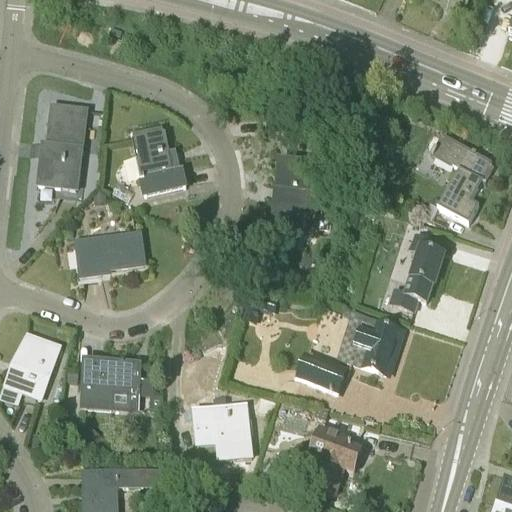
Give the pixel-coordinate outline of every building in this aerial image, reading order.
[(444,0),(465,8),(468,0),(444,0)] [(101,26),(85,23),(82,34),(98,38),(101,26)] [(77,194),(86,115),(53,112),(47,161),(42,160),(39,190),(77,194)] [(164,137),(164,136),(134,143),(134,142),(131,143),(136,163),(124,165),(129,187),(140,185),(143,202),(186,193),(182,174),(172,175),(168,157),(170,156),(166,137),(164,137)] [(492,167),(441,141),(431,161),(427,159),(420,173),(444,186),(453,170),(459,173),(438,212),(469,228),(479,210),(471,206),(492,167)] [(310,193),(312,166),(280,165),(278,190),(277,190),(273,232),(314,235),(317,194),(310,193)] [(389,202),(385,194),(378,192),(372,199),(375,206),(384,208),(389,202)] [(107,201),(100,196),(95,202),(95,208),(107,207),(107,201)] [(82,282),(101,279),(101,275),(144,269),(139,237),(77,245),(82,282)] [(417,257),(409,282),(404,299),(394,296),(390,310),(410,316),(414,302),(426,306),(431,289),(435,290),(444,260),(428,255),(431,244),(415,239),(414,239),(409,255),(417,257)] [(305,275),(314,265),(307,259),(298,269),(305,275)] [(277,304),(278,304),(250,295),(243,318),(256,322),(260,310),(274,314),(277,304)] [(400,351),(404,336),(354,322),(356,314),(347,312),(344,321),(351,323),(338,367),(386,380),(394,349),(400,351)] [(41,403),(61,347),(30,336),(20,363),(23,364),(20,373),(13,370),(6,391),(41,403)] [(139,401),(140,370),(86,368),(84,415),(114,416),(115,400),(139,401)] [(338,403),(344,380),(306,369),(300,392),(338,403)] [(248,408),(192,413),(195,454),(197,454),(198,470),(252,466),(248,408)] [(328,417),(317,413),(314,421),(326,425),(328,417)] [(357,472),(361,462),(359,461),(361,455),(347,450),(351,440),(320,430),(309,464),(353,478),(356,471),(357,472)] [(48,439),(34,438),(33,448),(47,449),(48,439)] [(81,511),(118,511),(118,493),(164,491),(163,472),(81,475),(82,496),(81,496),(81,511)] [(498,511),(501,511),(511,511),(511,489),(506,488),(498,511)]
